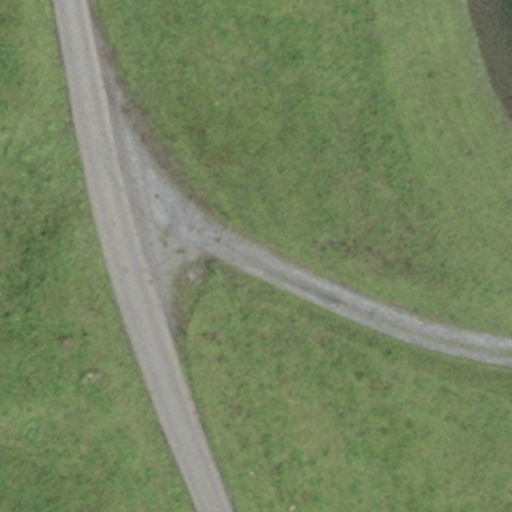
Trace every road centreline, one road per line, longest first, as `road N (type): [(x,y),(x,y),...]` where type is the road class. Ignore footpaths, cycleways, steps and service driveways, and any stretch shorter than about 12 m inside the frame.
road 1 (tertiary): [(70,0),(92,167),(215,511)]
road 2 (track): [(92,167),(268,287),(511,340)]
